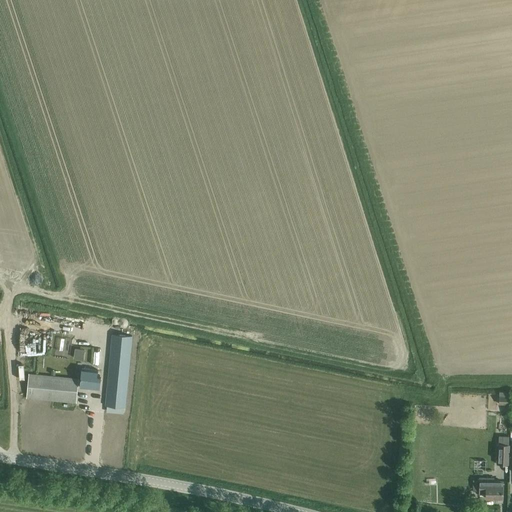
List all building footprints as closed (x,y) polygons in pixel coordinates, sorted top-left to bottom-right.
[(125,407),(126,397),(132,336),(112,334),(106,395),(105,405),(125,407)] [(99,389),(100,379),(101,376),(97,376),(97,369),(81,367),(79,387),(99,389)] [(76,402),(77,392),(78,378),(28,373),(26,398),(76,402)] [(508,404),(509,396),(509,392),(499,391),(499,396),(499,404),(508,404)] [(509,464),(509,444),(496,444),(496,464),(509,464)] [(485,497),(502,497),(502,481),(494,481),(494,478),(479,478),(478,492),(485,492),(485,497)] [(192,508),(192,499),(178,498),(177,508),(192,508)]
